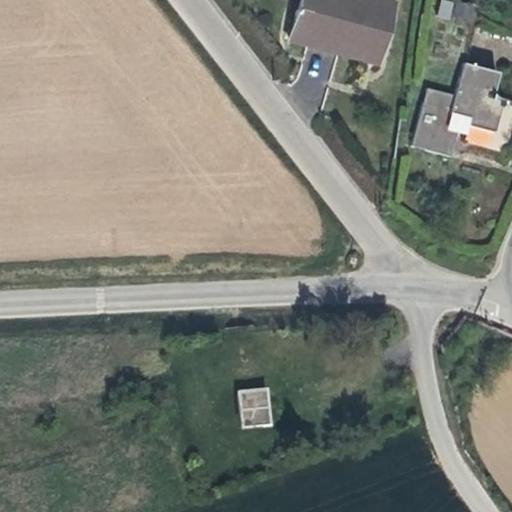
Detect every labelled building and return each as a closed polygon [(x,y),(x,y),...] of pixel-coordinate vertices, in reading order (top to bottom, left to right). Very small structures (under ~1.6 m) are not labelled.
[(374,0),(296,0),(285,41),(297,44),(311,48),(313,38),(375,54),(388,3),(374,0)] [(313,38),(311,48),(372,64),(375,54),(313,38)] [(422,89),(407,146),(446,157),(452,133),(442,129),(446,116),(463,120),(462,126),(489,133),(494,116),(499,99),(488,96),(494,73),(458,63),(449,97),(422,89)] [(320,148),(350,147),(349,120),(320,120),(320,148)] [(263,390),(235,392),(238,427),(266,425),(263,390)]
